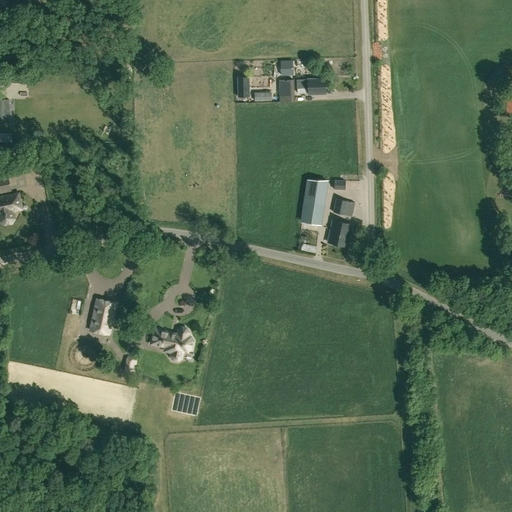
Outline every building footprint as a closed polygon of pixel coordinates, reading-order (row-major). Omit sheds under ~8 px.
[(293,68),(293,60),(281,60),(282,75),(293,75),(293,68)] [(94,73),(84,64),(78,72),(88,81),(94,73)] [(237,76),(238,97),(249,97),(249,76),(237,76)] [(326,94),(326,78),(308,79),(297,79),(297,88),(309,88),(309,94),(326,94)] [(279,102),(295,101),(294,79),(279,80),(279,102)] [(505,114),(511,112),(511,89),(500,93),(505,114)] [(254,101),(272,101),(271,92),(254,92),(254,101)] [(37,170),(42,158),(38,157),(29,154),(25,165),(37,170)] [(7,175),(14,173),(13,166),(6,168),(7,175)] [(0,192),(11,190),(8,176),(0,177),(0,192)] [(323,201),(324,201),(327,180),(308,179),(304,203),(306,203),(303,222),(320,225),(323,205),(322,205),(323,201)] [(345,191),(345,182),(335,181),(335,190),(345,191)] [(21,206),(18,194),(0,197),(0,211),(1,212),(0,213),(0,221),(4,224),(11,223),(14,219),(13,216),(13,213),(11,212),(15,207),(21,206)] [(351,215),(354,203),(337,199),(334,211),(351,215)] [(347,246),(352,224),(333,220),(328,242),(347,246)] [(109,334),(116,303),(97,299),(90,330),(109,334)] [(188,336),(189,332),(186,328),(182,327),(179,330),(178,334),(175,333),(175,335),(171,334),(171,333),(154,329),(153,335),(152,335),(151,343),(166,347),(165,351),(175,353),(176,347),(182,349),(183,351),(187,352),(192,349),(193,341),(191,337),(188,336)] [(128,356),(125,371),(134,373),(137,358),(128,356)]
